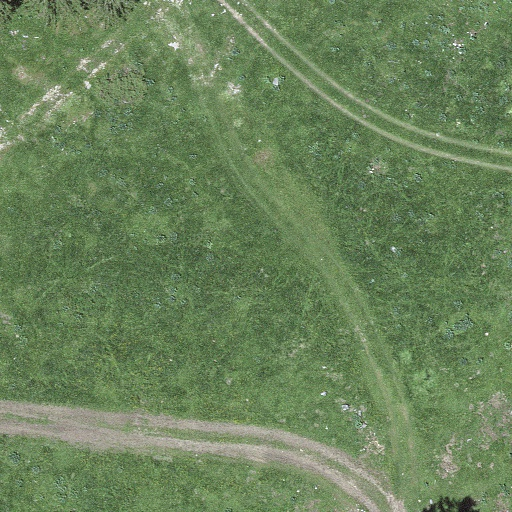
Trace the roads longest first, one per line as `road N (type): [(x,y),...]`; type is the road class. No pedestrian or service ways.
road 1 (track): [(171,0),(264,172),(354,296),(399,397),(410,476),(405,511)]
road 2 (track): [(234,0),(290,61),(380,128),(511,164)]
road 3 (track): [(167,0),(54,118),(0,151)]
